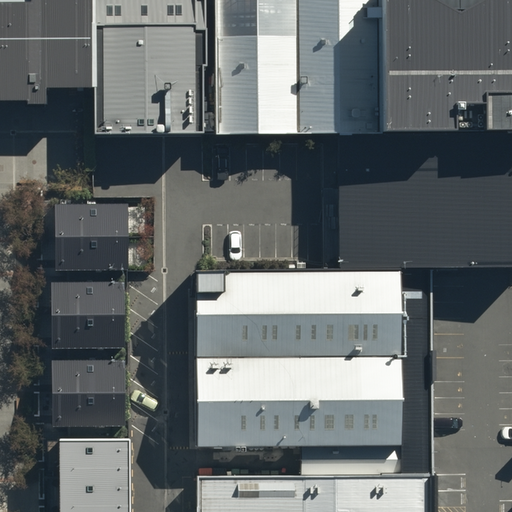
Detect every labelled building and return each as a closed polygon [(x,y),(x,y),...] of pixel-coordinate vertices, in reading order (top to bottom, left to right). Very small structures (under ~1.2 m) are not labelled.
[(0,0),(0,104),(4,104),(58,104),(58,89),(102,88),(101,0),(0,0)] [(101,0),(103,134),(211,133),(210,66),(214,66),(214,31),(209,31),(209,0),(101,0)] [(215,0),(216,134),(335,133),(378,133),(377,0),(215,0)] [(511,0),(377,0),(379,134),(511,132),(511,0)] [(511,136),(335,137),(336,267),(428,267),(511,266),(511,136)] [(54,204),(56,271),(128,271),(127,203),(54,204)] [(428,270),(194,272),(195,432),(195,449),(302,448),(302,473),(432,472),(428,270)] [(122,282),(51,283),(52,349),(123,348),(122,282)] [(122,361),(52,362),(53,427),(123,426),(122,361)] [(128,511),(128,439),(48,440),(48,511),(128,511)] [(196,511),(431,511),(432,477),(197,476),(196,511)]
